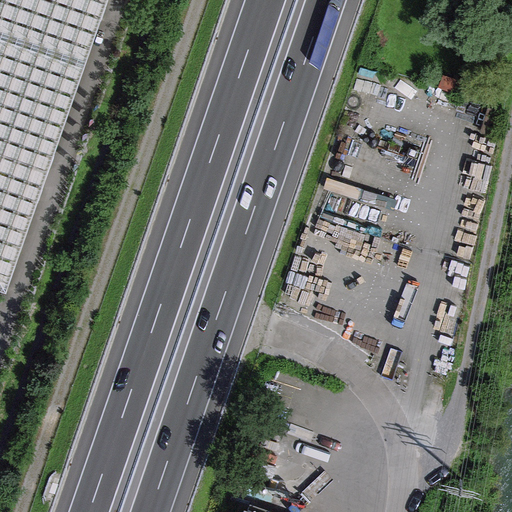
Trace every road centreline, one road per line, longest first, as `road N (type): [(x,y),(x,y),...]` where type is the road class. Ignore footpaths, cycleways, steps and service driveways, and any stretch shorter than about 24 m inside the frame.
road 1 (track): [(199,0),(23,511)]
road 2 (motorway): [(266,0),(90,511)]
road 3 (motorway): [(151,511),(326,0)]
road 4 (track): [(414,486),(447,455),(511,134)]
road 5 (residential): [(411,511),(414,486),(400,422),(356,370)]
